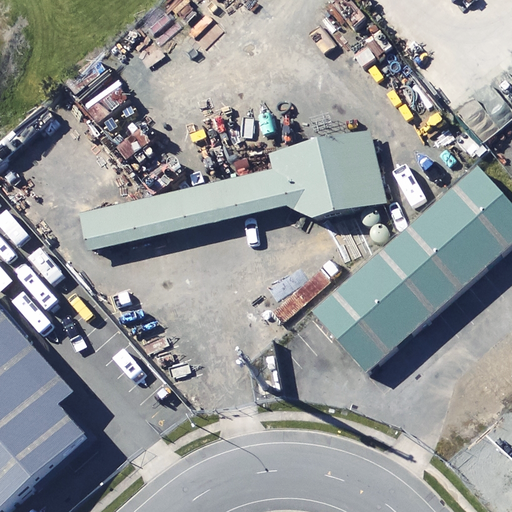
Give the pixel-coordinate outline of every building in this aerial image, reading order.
[(277,182),(85,225),(94,267),(376,205),(364,151),(274,171),(277,182)] [(511,248),(511,203),(480,168),(315,314),(369,375),(511,248)] [(158,339),(107,284),(89,300),(140,356),(158,339)] [(44,511),(123,443),(0,304),(0,511),(44,511)] [(339,364),(301,320),(277,342),(314,385),(339,364)] [(500,362),(492,368),(511,391),(511,350),(506,344),(494,355),(500,362)]
